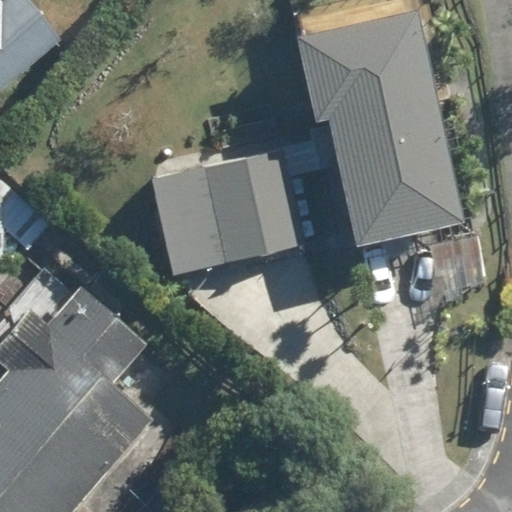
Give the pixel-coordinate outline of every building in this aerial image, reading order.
[(0,0),(0,72),(33,43),(0,4),(0,0)] [(385,7),(269,33),(286,111),(297,110),(326,236),(431,212),(385,7)] [(188,169),(209,264),(290,246),(269,150),(188,169)] [(480,230),(430,245),(448,305),(498,290),(480,230)] [(108,376),(143,335),(77,280),(44,319),(25,303),(0,333),(0,359),(5,364),(0,370),(0,511),(63,511),(149,411),(108,376)]
